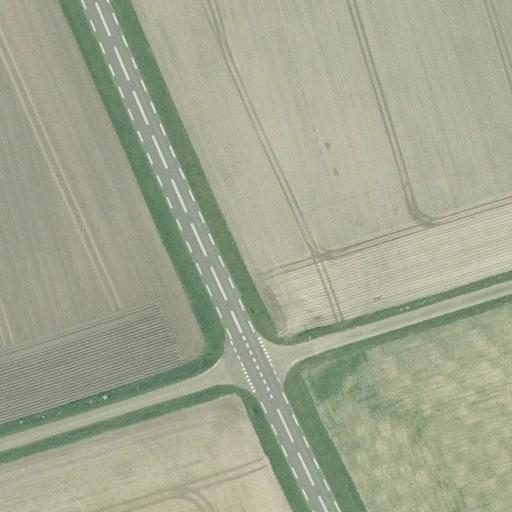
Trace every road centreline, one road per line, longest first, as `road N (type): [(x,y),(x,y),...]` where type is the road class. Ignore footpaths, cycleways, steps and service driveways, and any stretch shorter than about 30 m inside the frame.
road 1 (primary): [(255,365),(96,0)]
road 2 (unclassified): [(255,365),(511,286)]
road 3 (unclassified): [(0,444),(255,365)]
road 4 (primary): [(330,511),(255,365)]
